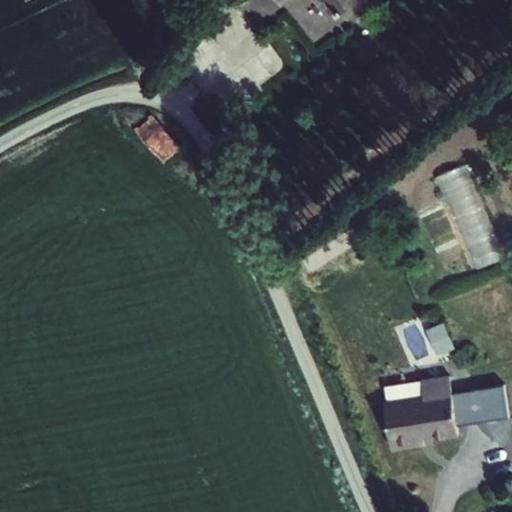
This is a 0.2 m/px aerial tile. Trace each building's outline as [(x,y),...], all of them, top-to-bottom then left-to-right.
[(294,0),(321,0),(336,15),(353,0),(281,0),(287,6),(294,0)] [(183,154),(155,122),(137,138),(165,170),(183,154)] [(448,187),(473,239),(496,229),(471,177),(448,187)] [(432,336),(441,359),(455,353),(445,330),(432,336)] [(426,403),(387,409),(394,454),(423,450),(422,446),(461,440),(452,383),(424,387),(426,403)]
